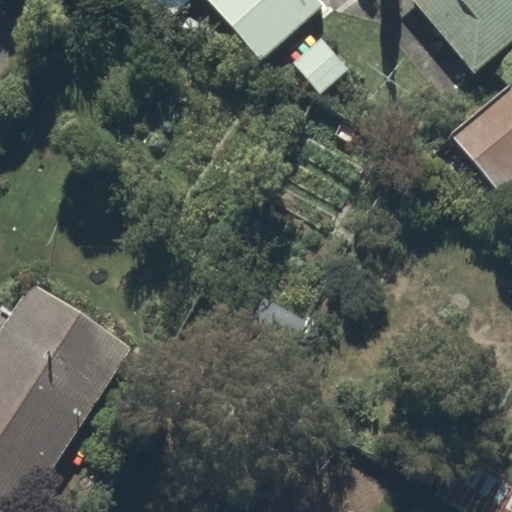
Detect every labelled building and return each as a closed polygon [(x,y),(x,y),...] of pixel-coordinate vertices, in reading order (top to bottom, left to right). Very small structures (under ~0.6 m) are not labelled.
[(212,0),(261,57),(326,4),(322,0),(212,0)] [(511,0),(414,0),(475,71),(511,39),(511,0)] [(348,70),(318,35),(295,54),(300,61),(278,78),(303,92),(313,83),(321,92),(348,70)] [(511,81),(451,132),(498,190),(511,178),(511,81)] [(0,511),(18,511),(131,339),(36,283),(0,339),(0,511)] [(511,511),(511,469),(462,439),(426,498),(449,511),(511,511)]
